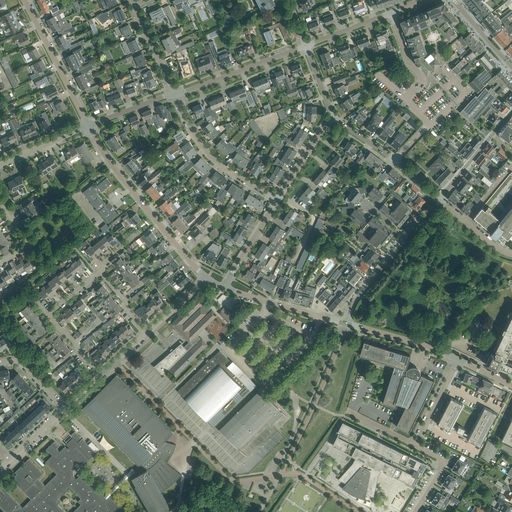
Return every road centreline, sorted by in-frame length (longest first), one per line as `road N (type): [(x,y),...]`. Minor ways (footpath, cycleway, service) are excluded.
road 1 (tertiary): [(206,278),(88,126)]
road 2 (residential): [(395,161),(429,122),(407,101),(424,83),(389,13)]
road 3 (residential): [(174,94),(213,157),(276,201)]
road 4 (tertiary): [(88,126),(24,0)]
road 5 (tertiary): [(174,94),(305,45)]
road 6 (tertiary): [(346,322),(225,287)]
